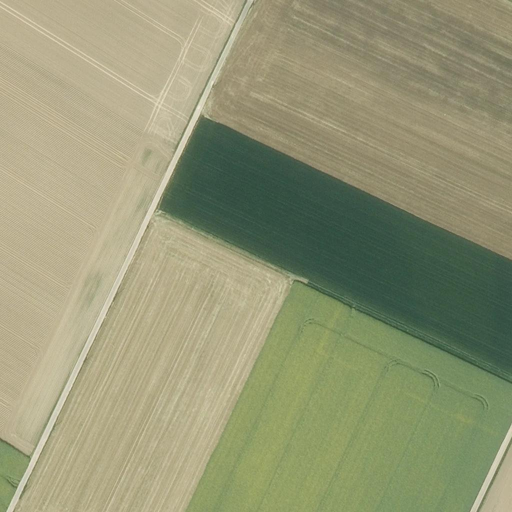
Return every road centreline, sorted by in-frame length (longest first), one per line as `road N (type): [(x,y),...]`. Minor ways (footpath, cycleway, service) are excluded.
road 1 (track): [(9,511),(251,0)]
road 2 (track): [(511,381),(151,209)]
